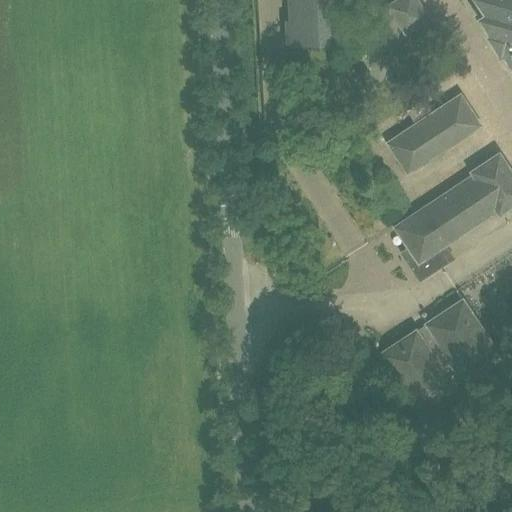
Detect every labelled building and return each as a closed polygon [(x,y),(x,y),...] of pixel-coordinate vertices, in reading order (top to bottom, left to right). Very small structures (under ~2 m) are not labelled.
[(290,0),(291,19),(287,19),(289,46),(349,44),(346,0),(290,0)] [(418,0),(397,0),(385,7),(405,36),(432,20),(418,0)] [(511,71),(511,0),(472,0),(482,15),(476,18),(511,71)] [(344,100),(397,63),(399,61),(389,47),(334,85),(344,100)] [(408,178),(484,128),(462,94),(433,112),(424,99),(407,110),(416,124),(386,143),(408,178)] [(469,170),(472,175),(394,226),(413,257),(408,260),(420,279),(448,261),(441,251),(497,213),(499,216),(511,207),(511,168),(500,150),(469,170)] [(236,250),(252,251),(253,232),(237,232),(236,250)] [(483,297),(511,340),(511,310),(497,287),(483,297)] [(377,353),(381,359),(399,386),(419,416),(504,358),(464,296),(424,322),(426,327),(421,331),(418,327),(377,353)]
